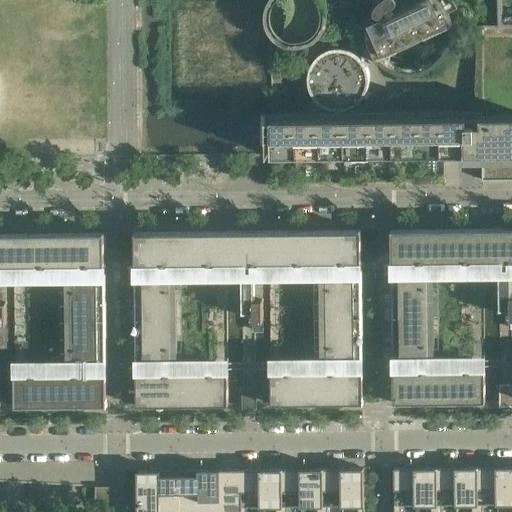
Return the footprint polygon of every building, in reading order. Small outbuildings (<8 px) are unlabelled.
[(325,3),(323,0),(269,0),(268,2),(267,5),(266,7),(265,10),(265,13),(265,16),(265,20),(266,23),(266,24),(266,25),(267,28),(268,30),(271,34),(272,36),(274,38),(276,40),(280,42),(283,44),(287,46),(290,47),(293,47),(297,47),(300,47),(303,46),(307,45),(311,44),(313,42),(317,40),(319,38),(321,36),(322,33),(323,32),(324,31),(325,28),(326,26),(327,23),(327,19),(328,16),(328,15),(327,12),(327,9),(327,8),(326,5),(325,3)] [(511,0),(497,0),(497,26),(481,26),(482,116),(272,118),(272,155),(482,153),(482,180),(511,179),(511,0)] [(392,49),(449,23),(449,21),(448,18),(448,17),(446,14),(446,12),(444,10),(443,7),(442,6),(440,3),(436,0),(419,0),(398,10),(373,22),(372,23),(372,26),(372,28),(372,31),(372,34),(373,37),(373,40),(374,43),(376,45),(377,48),(378,51),(380,53),(379,54),(379,55),(392,49)] [(356,53),(353,51),(351,50),(348,49),(346,49),(344,48),(339,48),(335,48),(331,49),(327,50),(323,52),(321,53),(319,55),(317,57),(316,58),(313,61),(311,65),(310,67),(309,70),(308,71),(308,74),(307,76),(307,79),(307,81),(308,83),(308,86),(308,88),(309,90),(311,94),(313,98),(316,101),(318,103),(321,105),(325,107),(329,109),(333,110),(337,110),(340,110),(344,110),(347,109),(350,108),(352,107),(356,105),(358,104),(361,101),(363,99),(365,95),(367,92),(368,90),(369,88),(369,86),(370,84),(370,79),(370,77),(370,74),(369,73),(369,71),(368,69),(367,66),(365,62),(363,59),(361,57),(360,56),(356,53)] [(485,402),(485,357),(484,272),(492,272),(511,272),(511,228),(392,230),(392,264),(393,264),(393,271),(392,271),(393,403),(485,402)] [(228,405),(228,360),(227,275),(235,275),(262,275),(270,275),(271,404),(363,403),(362,363),(362,271),(360,271),(360,264),(361,264),(361,230),(135,232),(135,266),(136,266),(136,273),(135,273),(137,406),(228,405)] [(0,277),(5,277),(14,277),(15,407),(107,406),(106,365),(105,273),(104,274),(104,267),(105,267),(105,233),(103,233),(103,234),(91,234),(91,233),(89,233),(89,234),(77,234),(77,233),(75,233),(75,234),(60,234),(60,233),(58,233),(58,234),(46,234),(46,233),(44,233),(44,234),(32,234),(30,234),(15,235),(15,234),(13,234),(13,235),(1,235),(1,234),(0,233),(0,277)] [(511,401),(511,335),(511,323),(511,322),(511,272),(492,272),(492,297),(491,297),(492,316),(492,323),(500,323),(500,402),(511,401)] [(256,404),(255,325),(262,325),(262,318),(263,318),(262,299),(262,275),(235,275),(235,300),(235,319),(235,318),(235,325),(243,325),(244,405),(256,404)] [(511,511),(511,466),(509,467),(508,465),(506,465),(506,467),(488,467),(488,465),(486,465),(486,467),(468,467),(468,465),(465,465),(466,467),(447,467),(447,465),(445,465),(445,467),(427,467),(427,466),(425,466),(425,467),(406,468),(406,466),(404,466),(404,468),(394,468),(394,511),(511,511)] [(364,511),(364,497),(364,468),(354,468),(354,466),(351,466),(352,468),(333,468),(333,467),(331,467),(331,468),(313,469),(313,467),(311,467),(311,469),(292,469),(292,467),(290,467),(290,469),(272,469),(272,467),(270,467),(270,469),(251,469),(251,467),(249,467),(249,469),(229,470),(229,468),(226,468),(226,469),(213,470),(213,468),(211,468),(211,470),(188,470),(188,468),(186,468),(186,470),(173,470),(173,468),(170,468),(170,470),(159,470),(159,469),(158,470),(152,470),(152,469),(150,469),(150,470),(137,471),(137,511),(364,511)] [(112,501),(111,486),(95,487),(95,501),(112,501)]
